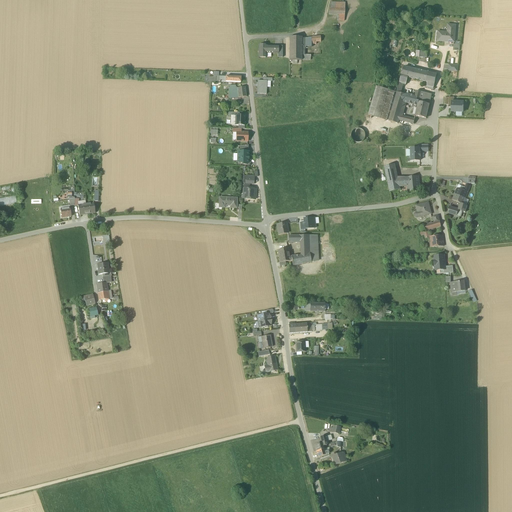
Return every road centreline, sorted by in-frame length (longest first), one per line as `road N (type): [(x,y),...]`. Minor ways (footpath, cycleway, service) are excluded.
road 1 (track): [(0,496),(299,421)]
road 2 (residential): [(266,223),(289,384),(323,511)]
road 3 (residential): [(0,240),(143,217),(266,223)]
road 4 (residential): [(266,223),(240,0)]
road 5 (residential): [(266,223),(433,193)]
